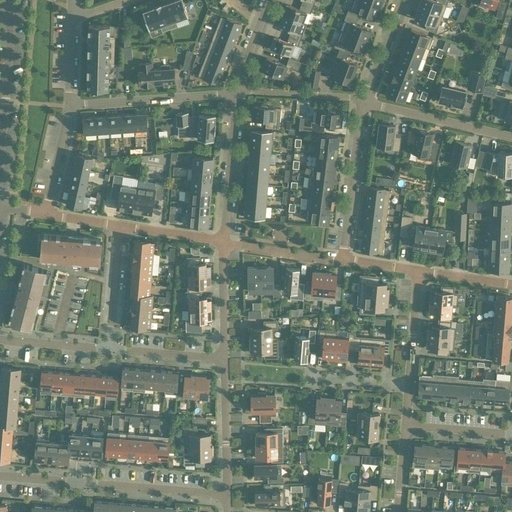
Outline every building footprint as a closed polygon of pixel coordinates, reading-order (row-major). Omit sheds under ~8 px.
[(160,5),(169,28),(176,26),(175,21),(188,16),(186,11),(189,10),(186,1),(183,2),(182,0),(173,0),(161,5),(160,4),(160,5)] [(348,8),(346,14),(357,18),(359,13),(375,19),(379,8),(358,0),(354,0),(351,9),(348,8)] [(358,0),(379,8),(382,0),(358,0)] [(433,0),(420,0),(418,7),(442,16),(447,0),(435,0),(433,0)] [(507,2),(502,0),(477,0),(476,5),(486,8),(486,5),(498,9),(495,17),(502,19),(507,2)] [(226,3),(222,8),(227,11),(230,7),(226,3)] [(287,4),(283,15),(302,22),(306,12),(310,13),(312,7),(301,3),(299,9),(287,4)] [(162,31),(169,28),(160,5),(160,4),(152,7),(153,8),(142,11),(144,17),(141,18),(145,27),(148,26),(151,37),(163,33),(162,31)] [(436,33),(442,16),(418,7),(414,18),(427,23),(424,28),(436,33)] [(346,21),(342,31),(367,41),(371,30),(355,24),(357,18),(346,14),(344,20),(346,21)] [(291,30),(289,36),(300,40),(302,34),(298,33),(302,22),(283,15),(279,25),(291,30)] [(216,29),(236,36),(241,24),(226,18),(226,19),(220,16),(216,29)] [(319,21),(317,28),(324,31),(326,24),(319,21)] [(88,24),(87,88),(108,89),(109,37),(110,26),(110,25),(88,24)] [(110,26),(109,37),(118,37),(118,26),(110,26)] [(216,29),(211,40),(231,48),(236,36),(216,29)] [(407,40),(428,49),(433,38),(411,29),(407,40)] [(363,51),(367,41),(342,31),(338,41),(336,41),(334,47),(345,51),(347,45),(363,51)] [(119,46),(129,46),(129,32),(119,32),(119,46)] [(297,46),(300,40),(289,36),(287,41),(274,37),(270,48),(290,55),(294,45),(297,46)] [(231,48),(211,40),(207,52),(227,60),(231,48)] [(407,40),(403,51),(420,58),(424,47),(428,49),(407,40)] [(131,46),(122,47),(122,59),(131,59),(131,46)] [(346,60),(348,52),(339,49),(336,57),(341,59),(334,77),(336,78),(335,80),(341,83),(342,80),(350,83),(357,64),(346,60)] [(403,51),(398,62),(416,68),(420,58),(403,51)] [(207,52),(202,64),(222,72),(227,60),(207,52)] [(182,68),(188,70),(191,58),(185,56),(182,68)] [(298,70),(300,62),(289,58),(286,65),(278,62),(275,61),(266,58),(262,70),(269,72),(268,74),(274,76),(275,76),(274,76),(275,75),(282,77),(288,79),(292,67),(298,70)] [(154,85),(153,83),(152,70),(152,62),(140,63),(140,70),(138,71),(139,85),(141,84),(142,85),(154,85)] [(398,62),(394,72),(412,79),(416,68),(398,62)] [(217,84),(222,72),(202,64),(198,76),(204,78),(203,79),(217,84)] [(153,83),(175,82),(174,68),(168,68),(168,65),(161,65),(161,69),(152,70),(153,83)] [(311,70),(308,85),(316,87),(319,71),(311,70)] [(511,71),(510,71),(507,82),(501,80),(500,86),(511,89),(511,86),(511,71)] [(394,72),(390,83),(408,90),(412,79),(394,72)] [(468,88),(481,91),(485,76),(471,73),(468,88)] [(404,101),(408,90),(390,83),(386,94),(404,101)] [(464,96),(465,91),(442,85),(438,101),(447,103),(453,105),(461,107),(462,104),(464,105),(466,96),(464,96)] [(482,93),(495,97),(497,89),(485,85),(482,93)] [(511,100),(509,100),(506,110),(504,110),(504,109),(503,110),(504,110),(503,112),(503,113),(502,115),(502,116),(504,116),(503,119),(511,121),(511,100)] [(265,128),(279,129),(281,108),(275,108),(275,107),(267,107),(267,105),(268,105),(267,105),(261,105),(261,104),(261,105),(261,106),(253,106),(252,119),(261,119),(261,120),(261,119),(264,120),(266,120),(265,128)] [(340,126),(342,113),(334,112),(334,111),(335,111),(335,110),(334,110),(334,111),(328,110),(328,109),(328,110),(328,111),(320,110),(320,111),(314,110),(313,121),(311,121),(310,126),(302,125),(303,118),(296,117),(295,128),(324,132),(325,124),(328,124),(328,125),(328,124),(331,125),(340,126)] [(188,112),(175,113),(177,126),(183,125),(184,136),(198,135),(197,139),(213,140),(214,134),(215,134),(215,123),(216,115),(199,113),(199,117),(189,118),(188,112)] [(135,130),(147,129),(146,113),(134,114),(135,130)] [(134,114),(121,115),(122,131),(135,130),(134,114)] [(121,115),(108,116),(109,132),(122,131),(121,115)] [(108,116),(95,117),(96,133),(109,132),(108,116)] [(84,134),(96,133),(95,117),(82,118),(84,134)] [(286,129),(294,130),(295,122),(287,121),(286,129)] [(394,136),(395,125),(389,124),(389,123),(381,122),(381,123),(379,123),(376,146),(392,148),(391,150),(399,151),(401,137),(394,136)] [(251,129),(249,151),(271,153),(273,131),(271,131),(251,129)] [(435,161),(438,146),(432,145),(431,142),(433,134),(417,130),(412,153),(418,154),(418,157),(435,161)] [(320,134),(318,145),(337,147),(338,136),(320,134)] [(450,163),(466,167),(472,145),(455,141),(450,163)] [(337,147),(318,145),(317,156),(335,158),(337,147)] [(249,151),(249,162),(269,163),(270,153),(271,153),(249,151)] [(494,152),(486,151),(482,167),(490,169),(491,166),(497,166),(497,175),(511,176),(511,172),(511,152),(498,151),(498,153),(493,153),(494,152)] [(74,167),(90,170),(92,157),(77,154),(74,167)] [(193,168),(212,169),(213,158),(194,156),(193,168)] [(335,158),(317,156),(316,166),(313,166),(334,169),(335,158)] [(249,162),(248,173),(268,174),(269,163),(249,162)] [(334,169),(313,166),(312,177),(308,176),(308,177),(333,180),(334,169)] [(74,167),(71,179),(87,183),(90,170),(74,167)] [(192,179),(211,181),(212,169),(193,168),(192,179)] [(466,171),(463,183),(469,184),(472,172),(466,171)] [(248,173),(247,183),(267,185),(268,174),(248,173)] [(117,208),(133,211),(133,212),(137,188),(121,185),(122,176),(114,175),(112,189),(119,190),(117,208)] [(333,180),(308,177),(307,187),(331,190),(333,180)] [(71,179),(68,191),(84,195),(87,183),(71,179)] [(185,190),(210,192),(211,181),(192,179),(191,190),(185,190)] [(137,188),(133,212),(141,213),(141,212),(151,214),(153,198),(161,199),(163,183),(155,182),(155,186),(145,185),(145,189),(137,188)] [(247,183),(246,194),(266,196),(267,185),(247,183)] [(307,187),(307,188),(311,188),(309,198),(307,198),(330,201),(331,190),(307,187)] [(367,200),(389,203),(390,190),(384,189),(369,187),(367,200)] [(210,192),(185,190),(184,202),(209,204),(210,192)] [(81,208),(84,195),(68,191),(66,204),(81,208)] [(246,194),(245,205),(265,207),(266,196),(246,194)] [(330,201),(307,198),(306,209),(329,212),(330,201)] [(367,200),(366,213),(387,215),(389,203),(367,200)] [(492,201),(491,213),(510,214),(511,202),(492,201)] [(209,204),(184,202),(190,202),(189,213),(208,215),(209,204)] [(264,218),(265,207),(245,205),(244,216),(264,218)] [(329,212),(306,209),(308,209),(307,220),(327,223),(329,212)] [(208,215),(189,213),(188,225),(207,227),(208,215)] [(366,213),(364,225),(385,228),(387,215),(366,213)] [(466,213),(456,213),(455,239),(465,240),(466,213)] [(510,214),(491,213),(491,224),(510,225),(510,214)] [(413,248),(428,250),(431,227),(417,225),(417,226),(411,225),(412,217),(402,216),(400,235),(401,233),(415,235),(413,248)] [(510,225),(491,224),(490,236),(509,237),(510,225)] [(364,225),(363,238),(384,240),(385,228),(364,225)] [(431,227),(428,250),(442,252),(444,240),(450,241),(451,231),(445,230),(431,227)] [(101,239),(43,234),(41,258),(99,263),(101,239)] [(509,237),(490,236),(490,247),(509,248),(509,237)] [(382,253),(384,240),(363,238),(361,251),(376,253),(382,253)] [(133,251),(153,252),(154,241),(134,240),(133,251)] [(490,247),(489,259),(508,259),(509,248),(490,247)] [(133,251),(133,261),(153,263),(153,252),(133,251)] [(188,275),(210,275),(209,265),(206,265),(206,263),(199,264),(199,258),(187,258),(188,275)] [(508,259),(489,259),(489,270),(508,271),(508,259)] [(133,261),(132,272),(152,274),(153,263),(133,261)] [(47,270),(23,264),(9,320),(32,326),(47,270)] [(261,294),(260,267),(247,267),(248,294),(261,294)] [(273,267),(260,267),(261,294),(273,294),(273,297),(280,297),(279,285),(273,285),(273,267)] [(299,268),(286,267),(284,291),(290,291),(290,298),(303,299),(304,283),(298,283),(299,268)] [(132,272),(131,283),(151,284),(152,274),(132,272)] [(323,299),(323,297),(322,297),(324,273),(313,272),(312,285),(306,284),(305,298),(323,299)] [(322,297),(323,297),(339,298),(340,287),(335,287),(336,273),(324,273),(322,297)] [(210,285),(210,275),(188,275),(188,285),(188,292),(203,292),(203,286),(210,286),(210,285)] [(359,294),(387,296),(388,284),(375,283),(375,277),(360,275),(359,294)] [(130,294),(133,295),(133,294),(150,296),(150,295),(151,284),(131,283),(130,294)] [(431,293),(430,303),(457,305),(458,294),(453,293),(453,287),(441,286),(441,292),(434,292),(434,293),(431,293)] [(188,309),(210,309),(210,298),(203,298),(203,292),(188,292),(186,292),(186,298),(188,298),(188,309)] [(133,294),(133,295),(132,305),(152,307),(153,295),(150,295),(150,296),(133,294)] [(387,296),(359,294),(358,306),(360,307),(360,313),(372,314),(373,308),(384,309),(385,305),(386,305),(386,303),(387,303),(387,296)] [(494,308),(511,309),(511,296),(496,296),(494,308)] [(457,305),(430,303),(429,313),(433,313),(432,314),(439,315),(439,321),(451,321),(452,305),(457,305)] [(132,305),(131,316),(151,318),(152,307),(132,305)] [(511,309),(494,308),(493,321),(511,322),(511,315),(511,309)] [(201,320),(207,320),(207,319),(210,319),(210,309),(188,309),(189,326),(201,326),(201,320)] [(150,329),(151,318),(131,316),(130,327),(150,329)] [(250,340),(277,339),(272,339),(272,328),(277,328),(277,321),(264,321),(264,328),(250,328),(250,340)] [(428,327),(427,337),(454,339),(455,322),(451,321),(439,321),(438,326),(431,326),(431,327),(428,327)] [(493,321),(492,333),(510,335),(511,322),(493,321)] [(308,336),(295,335),(293,359),(300,360),(307,360),(307,357),(308,342),(314,343),(315,330),(309,329),(308,336)] [(322,358),(334,359),(336,332),(318,330),(317,343),(323,343),(322,358)] [(336,336),(337,332),(336,332),(334,359),(346,360),(347,345),(353,346),(354,337),(354,333),(348,333),(347,337),(336,336)] [(510,335),(492,333),(487,333),(485,359),(508,361),(510,335)] [(358,364),(370,365),(372,338),(354,337),(353,346),(353,349),(359,350),(358,364)] [(453,350),(454,339),(427,337),(426,347),(430,347),(430,348),(436,349),(436,355),(448,356),(448,350),(453,350)] [(372,338),(370,365),(381,366),(383,352),(389,352),(390,340),(372,338)] [(277,339),(250,340),(250,351),(265,351),(265,357),(277,357),(277,339)] [(19,381),(20,368),(20,369),(2,367),(2,366),(1,366),(0,379),(19,381)] [(121,385),(132,386),(134,368),(123,367),(121,385)] [(145,369),(134,368),(132,386),(132,391),(143,392),(144,387),(145,369)] [(156,370),(145,369),(144,387),(154,388),(156,370)] [(40,388),(51,389),(53,371),(42,370),(40,388)] [(166,371),(156,370),(154,388),(164,389),(166,371)] [(64,372),(53,371),(51,389),(51,394),(62,395),(64,372)] [(166,371),(164,389),(164,393),(176,394),(177,384),(178,372),(166,371)] [(75,373),(64,372),(62,395),(73,396),(75,373)] [(86,374),(75,373),(73,396),(84,397),(84,392),(86,374)] [(96,375),(86,374),(84,392),(95,393),(96,375)] [(176,396),(195,397),(197,375),(185,374),(184,384),(177,384),(176,394),(176,396)] [(417,396),(431,397),(433,374),(432,374),(432,376),(419,375),(419,376),(420,376),(418,396),(417,396)] [(443,399),(445,375),(433,374),(431,397),(443,399)] [(107,376),(96,375),(95,393),(106,394),(107,376)] [(197,375),(195,397),(207,398),(209,376),(197,375)] [(445,375),(443,399),(456,400),(458,376),(445,375)] [(107,376),(106,394),(117,395),(118,377),(107,376)] [(458,376),(456,400),(469,401),(470,380),(458,379),(458,376)] [(482,381),(470,380),(469,401),(481,402),(483,378),(482,381)] [(494,403),(495,379),(483,378),(481,402),(494,403)] [(0,379),(0,383),(0,390),(18,392),(19,381),(0,379)] [(495,379),(494,403),(508,404),(508,403),(507,403),(509,381),(509,380),(495,379)] [(0,390),(0,401),(17,403),(18,392),(0,390)] [(258,394),(251,395),(251,412),(259,412),(259,422),(271,422),(271,416),(276,416),(276,410),(275,410),(274,394),(266,394),(266,392),(258,392),(258,394)] [(309,423),(327,424),(329,397),(317,396),(316,411),(310,410),(309,423)] [(329,397),(327,424),(345,426),(346,413),(339,413),(341,398),(329,397)] [(0,401),(0,412),(16,414),(17,403),(0,401)] [(358,411),(357,424),(379,426),(380,413),(358,411)] [(0,412),(0,424),(15,426),(16,414),(0,412)] [(0,424),(0,436),(11,437),(12,426),(15,426),(0,424)] [(378,434),(379,426),(357,424),(356,437),(372,438),(377,438),(378,434)] [(184,446),(211,446),(211,434),(196,434),(196,428),(184,428),(184,446)] [(256,432),(256,445),(282,445),(282,428),(267,428),(267,432),(256,432)] [(116,455),(118,438),(118,433),(107,432),(105,454),(116,455)] [(69,441),(68,453),(69,453),(79,454),(80,435),(69,434),(69,441)] [(138,434),(128,434),(127,438),(126,456),(136,457),(138,434)] [(149,435),(138,434),(136,457),(147,458),(148,440),(149,435)] [(91,436),(80,435),(79,454),(90,455),(91,436)] [(0,436),(0,447),(11,448),(11,437),(0,436)] [(91,436),(90,455),(101,456),(102,437),(91,436)] [(158,436),(158,441),(156,459),(167,460),(169,437),(158,436)] [(46,461),(48,442),(48,439),(36,438),(34,460),(46,461)] [(127,438),(118,438),(116,455),(126,456),(127,438)] [(58,440),(58,443),(56,462),(68,463),(69,453),(68,453),(69,441),(58,440)] [(158,441),(148,440),(147,458),(156,459),(158,441)] [(58,443),(48,442),(46,461),(56,462),(58,443)] [(426,468),(428,444),(414,443),(414,444),(415,444),(413,466),(412,466),(412,467),(426,468)] [(438,469),(440,445),(428,444),(426,468),(438,469)] [(282,462),(282,445),(256,445),(256,458),(271,457),(271,462),(282,462)] [(440,445),(438,469),(439,469),(439,467),(452,468),(453,447),(440,445)] [(211,458),(211,446),(184,446),(184,447),(189,447),(189,458),(184,458),(185,464),(197,464),(197,458),(211,458)] [(0,447),(0,459),(9,460),(9,461),(11,448),(0,447)] [(457,466),(468,467),(467,472),(468,472),(470,448),(458,447),(457,466)] [(481,449),(470,448),(468,472),(479,473),(481,449)] [(493,450),(481,449),(479,473),(480,473),(480,468),(491,469),(493,450)] [(493,450),(491,469),(502,470),(501,484),(504,451),(493,450)] [(511,461),(504,461),(504,451),(501,484),(511,485),(511,461)] [(341,454),(340,463),(350,464),(350,454),(341,454)] [(281,464),(254,464),(254,477),(267,477),(267,482),(283,482),(283,476),(281,476),(281,464)] [(338,480),(318,478),(316,502),(320,502),(320,504),(327,505),(327,503),(330,503),(331,491),(337,491),(338,480)] [(344,508),(356,509),(358,485),(357,490),(346,489),(347,483),(340,483),(339,496),(345,496),(344,509),(344,508)] [(370,486),(358,485),(356,509),(368,510),(368,511),(369,511),(370,498),(376,499),(376,498),(375,498),(376,486),(370,485),(370,486)] [(255,504),(277,504),(277,506),(284,506),(284,490),(255,491),(255,504)] [(93,511),(105,511),(106,502),(94,501),(93,511)] [(116,511),(118,503),(106,502),(105,511),(116,511)] [(128,511),(129,504),(118,503),(116,511),(128,511)]
